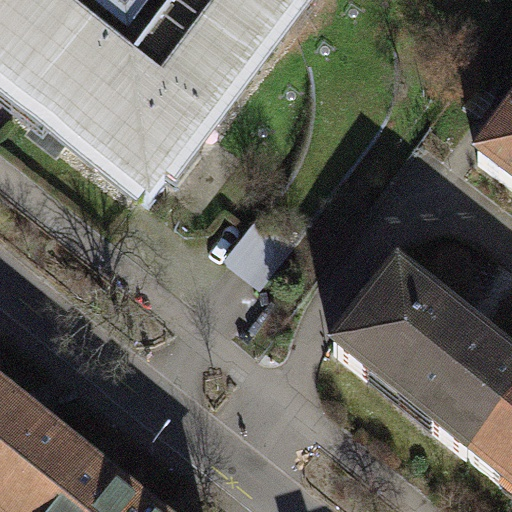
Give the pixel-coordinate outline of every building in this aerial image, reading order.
[(188,0),(183,8),(172,0),(140,0),(171,23),(132,75),(64,21),(37,0),(0,0),(0,92),(5,96),(149,211),(308,0),(188,0)] [(511,122),(479,166),(511,191),(511,122)] [(467,463),(468,461),(511,406),(511,366),(399,276),(334,356),(374,388),(382,378),(439,424),(431,434),(467,463)] [(52,511),(87,468),(0,398),(0,511),(52,511)] [(511,406),(468,461),(503,490),(511,481),(511,406)] [(142,511),(87,468),(52,511),(142,511)]
